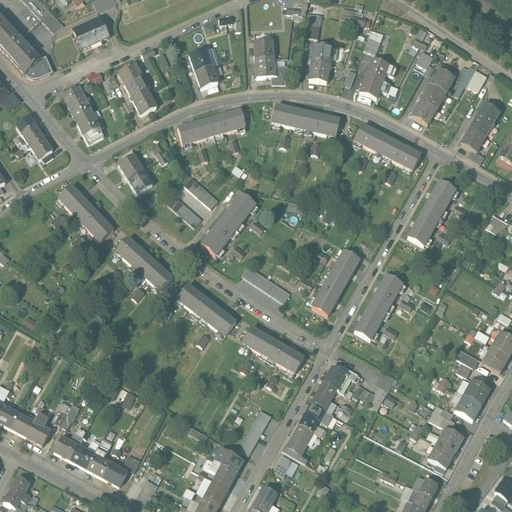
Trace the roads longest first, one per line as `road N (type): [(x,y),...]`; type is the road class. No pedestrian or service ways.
road 1 (residential): [(83,165),(183,255),(327,351)]
road 2 (residential): [(238,0),(29,100)]
road 3 (residential): [(440,152),(327,351)]
road 4 (residential): [(440,152),(372,114),(329,101),(248,96)]
road 5 (residential): [(327,351),(236,511)]
road 6 (residential): [(248,96),(177,116),(83,165)]
road 7 (residential): [(511,80),(389,0)]
